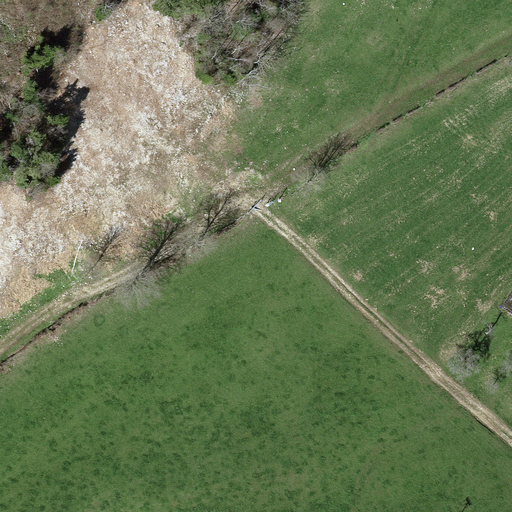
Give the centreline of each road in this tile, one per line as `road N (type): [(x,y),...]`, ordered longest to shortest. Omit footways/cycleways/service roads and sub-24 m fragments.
road 1 (track): [(511,433),(441,381),(265,206),(246,201),(32,320),(0,347)]
road 2 (track): [(246,201),(511,47)]
